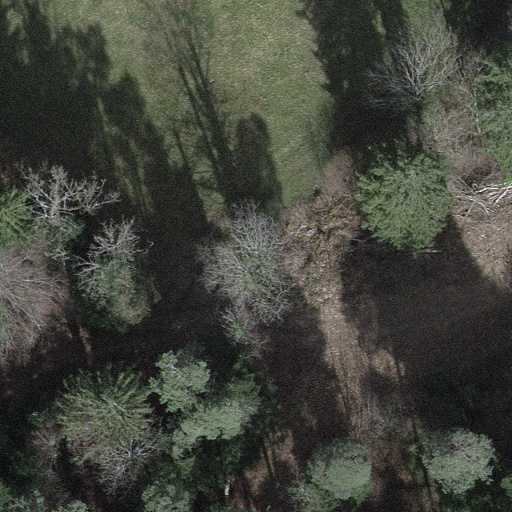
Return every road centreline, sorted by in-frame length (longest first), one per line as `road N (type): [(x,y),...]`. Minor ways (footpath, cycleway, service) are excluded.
road 1 (track): [(0,383),(42,352),(116,330),(387,322),(511,284)]
road 2 (track): [(281,511),(292,446),(350,323)]
